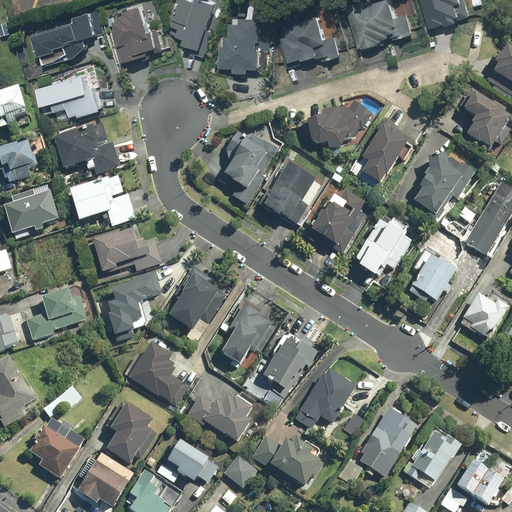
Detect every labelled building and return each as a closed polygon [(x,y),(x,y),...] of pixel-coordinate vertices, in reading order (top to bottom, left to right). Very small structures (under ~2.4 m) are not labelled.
[(212,32),(206,30),(214,2),(205,0),(196,0),(196,1),(192,0),(180,0),(172,27),(178,29),(176,36),(184,38),(182,44),(197,48),(196,53),(205,56),(212,32)] [(360,49),(380,45),(379,40),(388,38),(387,34),(393,33),(394,36),(401,34),(401,37),(413,35),(408,13),(393,16),(389,0),(375,0),(350,6),(360,49)] [(464,0),(423,0),(432,29),(470,17),(464,0)] [(340,57),(339,50),(335,32),(336,32),(331,6),(328,7),(280,17),(289,60),(316,55),(317,58),(326,56),(327,60),(340,57)] [(124,11),(126,16),(114,19),(113,18),(109,19),(110,27),(115,26),(123,63),(145,58),(164,54),(159,29),(147,32),(142,7),(124,11)] [(80,55),(88,47),(86,40),(106,34),(102,19),(93,21),(91,14),(74,18),(76,26),(33,38),(41,66),(80,55)] [(257,41),(259,42),(260,25),(253,24),(253,18),(241,17),(240,24),(231,23),(230,36),(226,36),(225,47),(221,46),(220,67),(234,67),(234,73),(247,73),(248,68),(258,69),(259,50),(257,50),(257,41)] [(7,21),(0,23),(0,35),(1,38),(12,35),(7,21)] [(511,51),(506,47),(494,66),(496,68),(492,75),(511,87),(511,51)] [(95,87),(88,89),(84,76),(37,90),(44,114),(57,111),(61,123),(80,118),(102,111),(95,87)] [(459,109),(475,119),(464,137),(489,152),(509,120),(502,116),(505,111),(471,90),(459,109)] [(19,92),(0,98),(0,126),(27,118),(19,92)] [(346,138),(348,139),(354,130),(360,134),(371,116),(365,112),(364,113),(351,105),(347,112),(344,112),(343,109),(321,113),(322,120),(305,123),(309,143),(316,148),(325,146),(326,152),(339,150),(346,138)] [(392,131),(394,127),(386,122),(361,161),(366,164),(360,174),(379,186),(396,159),(403,163),(414,145),(392,131)] [(113,145),(108,146),(103,128),(54,141),(62,173),(94,165),(97,176),(107,173),(119,170),(113,145)] [(232,164),(219,185),(236,195),(234,199),(241,203),(246,206),(263,180),(259,177),(276,151),(250,135),(247,140),(237,134),(225,152),(229,154),(226,160),(232,164)] [(8,186),(27,181),(30,180),(28,172),(37,170),(33,156),(31,156),(28,146),(19,149),(18,144),(0,149),(0,175),(3,175),(4,182),(6,181),(8,186)] [(410,205),(432,219),(447,196),(455,201),(472,175),(442,155),(425,160),(426,171),(415,188),(419,190),(410,205)] [(300,206),(313,184),(282,165),(258,206),(295,228),(306,210),(300,206)] [(77,225),(108,216),(112,228),(135,221),(128,197),(123,199),(118,181),(69,195),(77,225)] [(511,213),(511,195),(498,187),(465,244),(486,257),(511,213)] [(10,238),(33,232),(34,237),(42,235),(41,230),(56,227),(48,191),(31,195),(32,203),(4,210),(10,238)] [(353,238),(346,233),(363,206),(344,194),(336,205),(329,201),(309,232),(335,249),(334,252),(341,256),(353,238)] [(356,270),(372,279),(378,270),(380,271),(383,266),(392,272),(410,244),(403,239),(406,234),(391,225),(387,232),(376,225),(353,262),(359,265),(356,270)] [(136,243),(133,232),(92,243),(102,282),(161,266),(153,238),(136,243)] [(6,251),(0,253),(0,274),(12,271),(6,251)] [(435,304),(442,294),(446,296),(450,288),(447,286),(449,281),(455,273),(447,268),(446,270),(429,259),(408,293),(424,304),(427,299),(435,304)] [(166,319),(191,335),(201,320),(208,325),(225,298),(208,287),(212,280),(192,268),(175,295),(179,298),(166,319)] [(110,292),(113,303),(107,304),(110,316),(105,317),(111,339),(132,333),(129,325),(140,322),(136,306),(142,304),(141,301),(159,296),(154,275),(132,281),(134,286),(110,292)] [(32,342),(50,337),(54,336),(51,323),(73,318),(75,326),(86,323),(81,300),(69,303),(67,296),(41,302),(45,317),(27,321),(32,342)] [(477,297),(461,321),(471,327),(469,331),(488,342),(499,325),(509,309),(495,300),(492,306),(477,297)] [(220,357),(239,368),(247,354),(252,357),(264,337),(268,339),(274,329),(240,308),(226,330),(234,334),(220,357)] [(1,323),(0,322),(0,356),(5,355),(4,353),(28,346),(24,331),(5,337),(1,323)] [(302,368),(307,371),(309,367),(318,352),(310,348),(312,344),(302,338),(295,351),(283,344),(261,381),(283,394),(290,382),(293,383),(302,368)] [(150,346),(142,359),(136,356),(124,376),(129,380),(128,381),(170,406),(181,386),(169,379),(175,369),(166,364),(169,358),(150,346)] [(30,389),(27,391),(8,360),(0,365),(0,420),(5,428),(27,414),(24,408),(26,407),(37,400),(30,389)] [(294,421),(311,431),(319,419),(332,427),(345,404),(354,389),(327,373),(324,379),(321,377),(294,421)] [(43,411),(49,419),(65,406),(69,410),(82,400),(72,387),(43,411)] [(183,418),(200,428),(202,426),(236,447),(249,425),(244,422),(252,409),(235,399),(231,406),(224,401),(220,408),(213,403),(210,407),(195,398),(183,418)] [(118,409),(114,406),(108,415),(112,418),(110,421),(113,423),(108,431),(115,436),(104,453),(115,459),(129,468),(134,460),(138,463),(155,437),(145,431),(152,420),(123,401),(118,409)] [(403,436),(411,423),(388,409),(356,463),(384,480),(409,439),(403,436)] [(60,421),(57,425),(50,421),(45,430),(42,428),(33,442),(36,444),(30,455),(42,461),(38,468),(60,480),(83,440),(69,432),(72,428),(60,421)] [(451,463),(459,449),(433,432),(412,466),(408,464),(402,472),(410,477),(430,490),(448,461),(451,463)] [(323,467),(308,457),(310,452),(302,447),(304,443),(294,437),(289,446),(283,442),(280,447),(265,437),(252,458),(302,489),(312,472),(318,476),(323,467)] [(175,474),(192,485),(196,478),(207,485),(217,470),(178,444),(165,463),(177,471),(175,474)] [(491,465),(486,473),(483,471),(490,461),(480,454),(473,465),(471,464),(455,489),(485,508),(500,484),(506,475),(491,465)] [(99,456),(94,464),(90,461),(79,479),(84,482),(76,495),(94,506),(97,501),(112,510),(132,476),(99,456)] [(257,473),(237,458),(223,477),(243,491),(257,473)] [(362,470),(348,462),(339,479),(353,487),(362,470)] [(178,477),(162,466),(156,474),(172,485),(178,477)] [(169,511),(180,495),(143,473),(129,497),(136,501),(129,511),(169,511)] [(511,504),(511,485),(503,499),(511,505),(511,504)] [(439,508),(445,511),(454,511),(458,507),(461,509),(467,499),(450,489),(439,508)] [(422,511),(410,503),(404,511),(422,511)]
